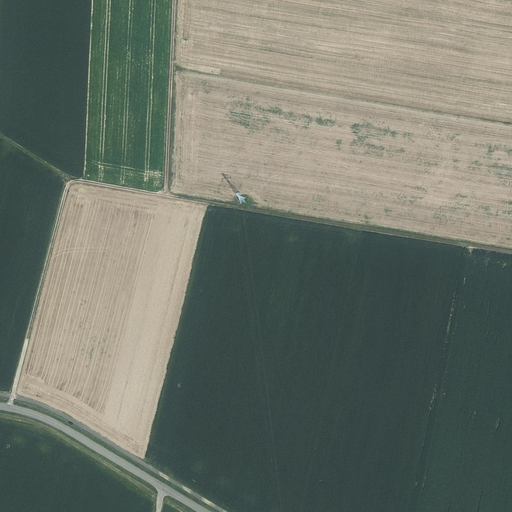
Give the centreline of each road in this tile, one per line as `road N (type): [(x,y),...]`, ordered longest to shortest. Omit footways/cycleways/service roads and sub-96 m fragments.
road 1 (track): [(174,0),(167,191),(511,248)]
road 2 (track): [(71,175),(10,406)]
road 3 (tertiary): [(0,405),(62,425),(206,511)]
road 4 (track): [(167,191),(71,175),(0,131)]
